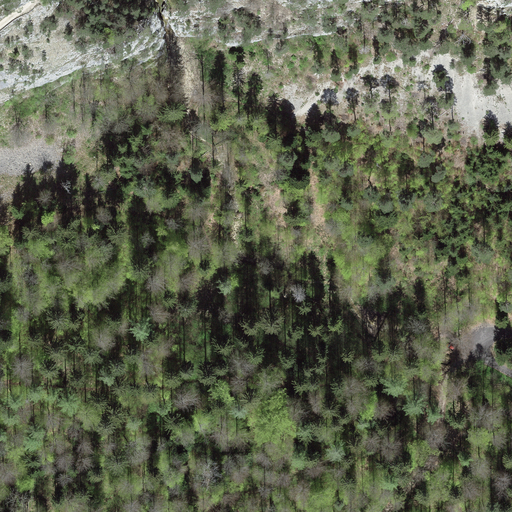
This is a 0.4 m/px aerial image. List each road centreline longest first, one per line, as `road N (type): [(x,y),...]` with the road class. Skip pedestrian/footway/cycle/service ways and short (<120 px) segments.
road 1 (track): [(439,429),(219,498)]
road 2 (track): [(389,511),(435,451),(445,382),(481,339)]
